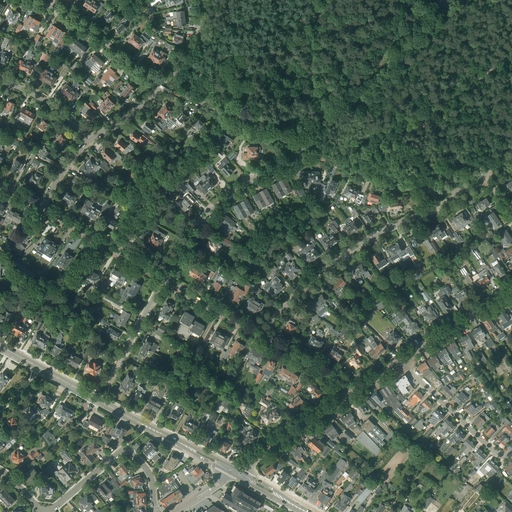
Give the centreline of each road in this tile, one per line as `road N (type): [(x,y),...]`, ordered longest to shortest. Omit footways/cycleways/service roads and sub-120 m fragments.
road 1 (secondary): [(235,472),(39,367)]
road 2 (residential): [(263,336),(283,306),(344,255),(437,207)]
road 3 (residential): [(306,151),(224,197),(164,278)]
road 4 (track): [(471,85),(392,139),(326,140),(310,152)]
road 5 (residential): [(155,511),(149,474),(126,450),(49,511)]
road 6 (residential): [(163,85),(78,20),(31,0)]
road 7 (residential): [(306,151),(163,85)]
road 8 (residential): [(511,449),(495,453),(399,362)]
road 9 (residential): [(164,278),(41,206)]
road 10 (tertiary): [(348,396),(235,472)]
road 11 (tertiary): [(511,286),(399,362)]
road 12 (residential): [(432,190),(376,181),(306,151)]
road 13 (residential): [(164,278),(105,386)]
